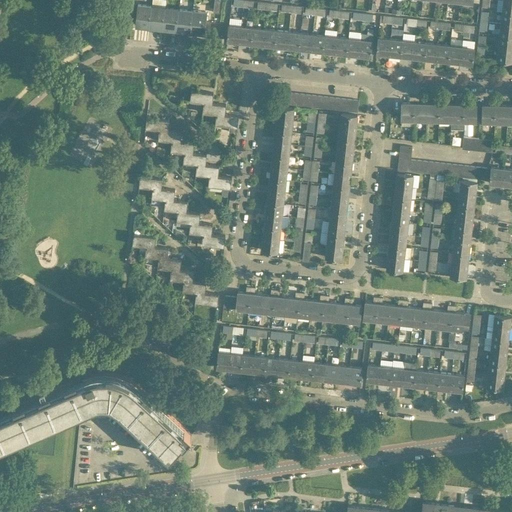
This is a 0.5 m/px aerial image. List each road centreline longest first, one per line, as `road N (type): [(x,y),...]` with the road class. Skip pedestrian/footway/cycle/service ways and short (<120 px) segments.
road 1 (residential): [(256,70),(236,263),(341,276),(361,266),(384,84)]
road 2 (residential): [(213,479),(213,410),(223,392),(450,414),(511,408)]
road 3 (tertiary): [(213,479),(511,433)]
road 4 (tertiary): [(6,511),(213,479)]
road 5 (residential): [(384,84),(256,70)]
road 6 (residential): [(511,86),(384,84)]
road 7 (residential): [(256,70),(132,54)]
